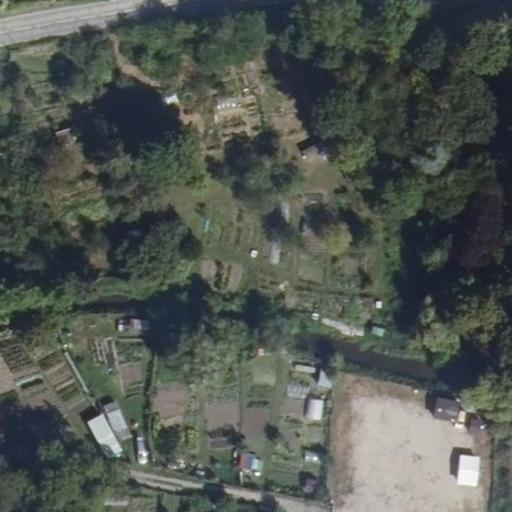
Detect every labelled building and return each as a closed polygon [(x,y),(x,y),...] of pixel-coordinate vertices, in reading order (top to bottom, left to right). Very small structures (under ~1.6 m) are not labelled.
[(145,334),(145,321),(117,321),(117,334),(145,334)] [(376,433),(381,405),(358,401),(353,429),(376,433)] [(431,402),(430,417),(450,419),(451,404),(431,402)] [(394,403),(392,437),(425,438),(426,405),(394,403)] [(104,421),(116,443),(129,436),(117,414),(104,421)] [(102,415),(86,421),(101,461),(117,454),(102,415)] [(337,467),(371,469),(372,440),(339,438),(337,467)] [(451,484),(472,487),(476,458),(456,455),(451,484)] [(50,478),(34,486),(46,508),(61,500),(50,478)]
